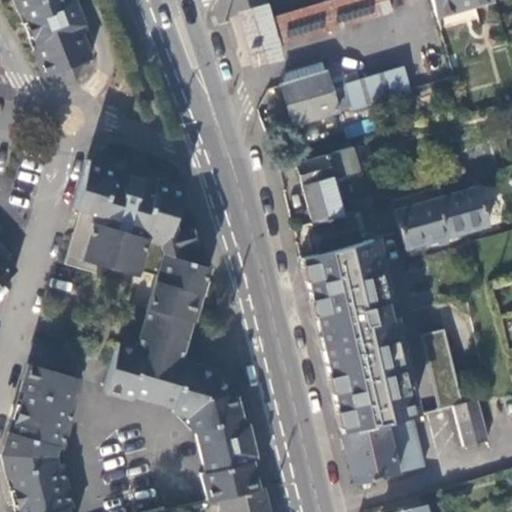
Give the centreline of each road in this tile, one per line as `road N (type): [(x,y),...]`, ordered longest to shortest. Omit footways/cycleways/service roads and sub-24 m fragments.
road 1 (primary): [(310,511),(239,205)]
road 2 (residential): [(0,364),(70,120)]
road 3 (primary): [(144,0),(211,149)]
road 4 (residential): [(70,120),(112,120),(192,156),(211,149)]
road 5 (primary): [(227,138),(189,0)]
road 6 (residential): [(83,0),(103,70),(70,120)]
